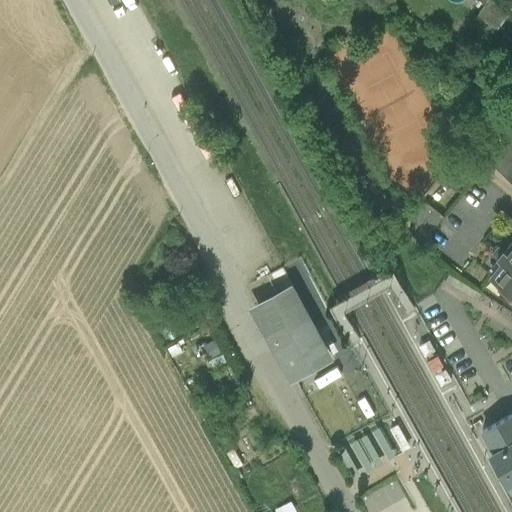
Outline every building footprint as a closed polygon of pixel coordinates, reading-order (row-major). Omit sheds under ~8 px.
[(511,7),(501,0),(486,0),(484,3),(476,16),(497,30),(511,7)] [(511,127),(488,160),(511,179),(511,127)] [(426,201),(411,219),(430,234),(444,215),(426,201)] [(511,248),(508,253),(499,246),(491,254),(501,262),(490,275),(499,283),(499,284),(511,295),(511,248)] [(324,359),(286,288),(258,303),(296,374),(324,359)] [(511,412),(507,416),(506,415),(476,432),(487,452),(485,454),(500,481),(503,480),(511,496),(511,412)] [(400,482),(363,494),(368,511),(406,499),(400,482)]
